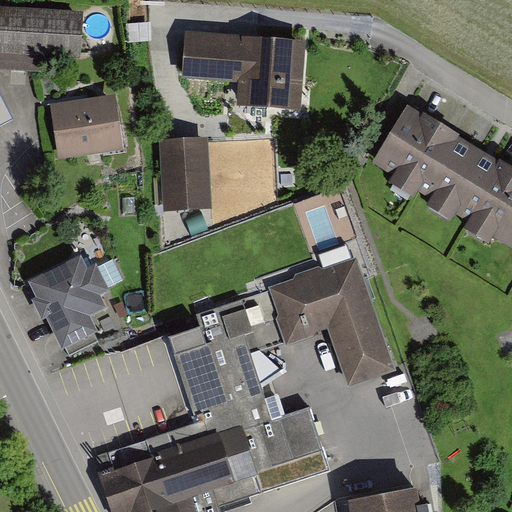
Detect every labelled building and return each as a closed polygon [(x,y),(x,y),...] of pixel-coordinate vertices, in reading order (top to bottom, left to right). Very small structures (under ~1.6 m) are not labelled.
[(84,17),(0,10),(0,73),(35,76),(36,62),(81,65),(84,17)] [(306,41),(186,32),(182,78),(239,82),(237,106),(301,111),(306,41)] [(0,132),(14,126),(0,97),(0,132)] [(116,100),(51,108),(58,162),(123,154),(116,100)] [(374,169),(511,254),(511,175),(409,112),(374,169)] [(208,142),(160,145),(165,217),(213,214),(208,142)] [(44,280),(30,287),(38,303),(33,305),(43,325),(47,323),(63,355),(73,350),(88,343),(98,338),(91,324),(108,316),(102,303),(110,299),(96,271),(88,275),(82,261),(67,269),(44,280)] [(359,262),(269,290),(287,347),(329,334),(347,392),(395,377),(359,262)] [(231,489),(157,511),(221,511),(220,510),(265,496),(259,476),(323,456),(310,414),(286,422),(279,399),(266,403),(252,358),(287,347),(269,290),(196,312),(204,338),(171,348),(199,437),(214,432),(226,472),(230,484),(231,489)] [(199,437),(98,468),(111,511),(157,511),(231,489),(230,484),(226,472),(214,432),(199,437)] [(418,511),(414,492),(352,503),(353,511),(418,511)]
